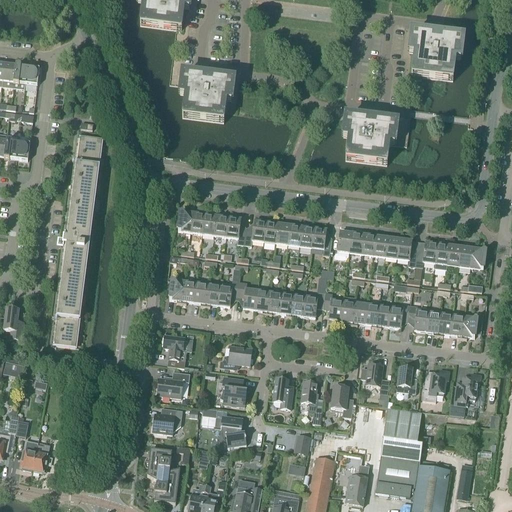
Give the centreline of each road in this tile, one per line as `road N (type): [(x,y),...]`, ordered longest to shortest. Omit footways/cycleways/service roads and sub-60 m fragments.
road 1 (unclassified): [(147,174),(180,185),(466,219),(481,204),(493,113)]
road 2 (residential): [(506,255),(484,357),(355,342)]
road 3 (unclassified): [(107,505),(129,313)]
road 4 (residential): [(214,0),(199,71),(241,75),(243,0)]
road 5 (residential): [(130,473),(150,316)]
road 6 (residential): [(382,113),(351,109),(360,14),(391,18)]
road 7 (unclassified): [(87,41),(147,174)]
road 8 (residential): [(33,190),(49,58)]
road 9 (residential): [(269,332),(150,316)]
